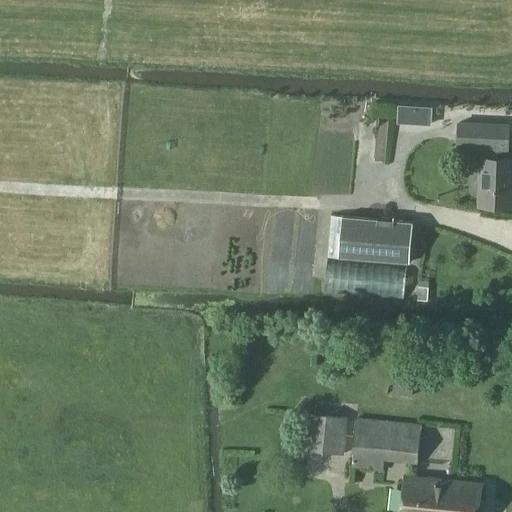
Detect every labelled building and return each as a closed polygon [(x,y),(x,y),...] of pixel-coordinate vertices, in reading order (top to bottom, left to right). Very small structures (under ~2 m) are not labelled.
[(436,105),(400,103),(399,120),(436,121),(436,105)] [(484,148),(506,148),(508,148),(508,125),(458,123),(457,146),(484,148)] [(511,159),(505,159),(506,148),(484,148),(483,158),(481,158),(479,206),(511,206),(511,159)] [(327,257),(328,257),(408,263),(412,222),(331,215),(327,257)] [(408,263),(328,257),(325,290),(405,296),(408,263)] [(343,454),(347,418),(307,413),(303,450),(343,454)] [(416,463),(420,426),(356,419),(351,466),(384,470),(385,459),(416,463)] [(479,511),(482,483),(404,476),(400,511),(479,511)]
